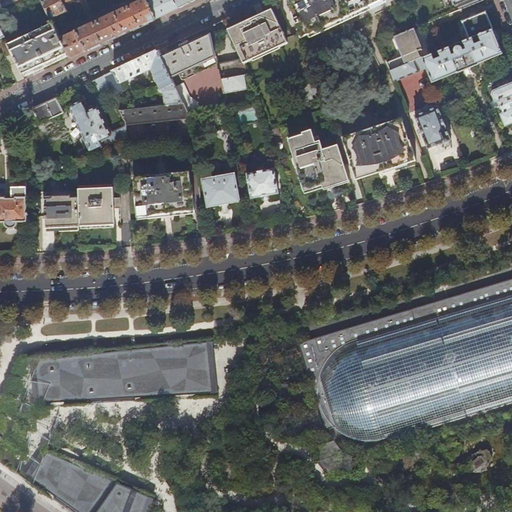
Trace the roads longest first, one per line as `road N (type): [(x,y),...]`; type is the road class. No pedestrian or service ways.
road 1 (secondary): [(0,291),(134,284),(289,259),(511,190)]
road 2 (residential): [(230,0),(0,106)]
